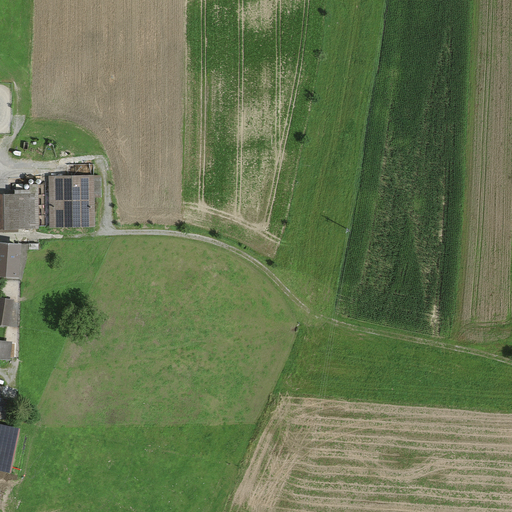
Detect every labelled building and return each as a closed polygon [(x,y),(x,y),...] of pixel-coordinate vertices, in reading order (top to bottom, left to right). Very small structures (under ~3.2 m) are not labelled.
[(94,173),(44,174),(46,225),(95,224),(94,173)] [(0,191),(0,226),(38,225),(37,181),(28,181),(29,191),(0,191)] [(0,272),(1,273),(19,274),(22,240),(0,238),(0,272)] [(12,299),(0,297),(0,322),(9,324),(12,299)] [(11,341),(0,339),(0,357),(9,359),(11,341)] [(15,399),(1,397),(0,404),(0,417),(12,419),(15,399)] [(0,468),(9,470),(19,429),(0,424),(0,468)]
